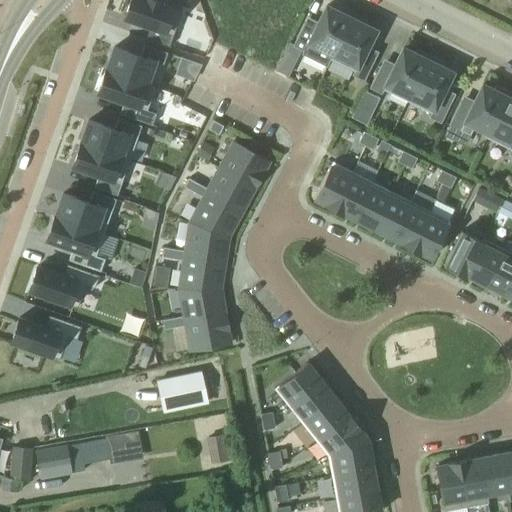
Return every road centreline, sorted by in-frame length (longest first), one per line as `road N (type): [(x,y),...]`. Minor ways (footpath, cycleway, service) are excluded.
road 1 (residential): [(0,260),(81,26),(72,0)]
road 2 (residential): [(204,78),(301,125),(305,156),(279,215)]
road 3 (residential): [(279,215),(262,247),(285,292),(335,348)]
road 4 (unknown): [(0,395),(158,367)]
road 5 (residential): [(412,284),(279,215)]
